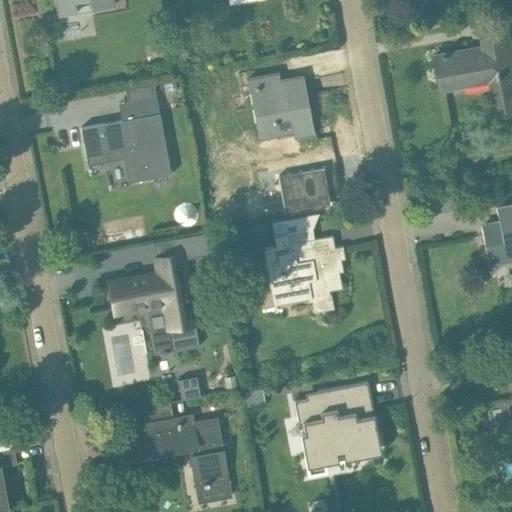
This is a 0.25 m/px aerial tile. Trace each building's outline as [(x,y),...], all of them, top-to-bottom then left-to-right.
[(113,5),(112,0),(56,0),(59,16),(76,13),(73,1),(80,0),(89,0),(91,9),(113,5)] [(511,112),(511,63),(506,33),(481,37),(483,47),(433,56),(439,90),(489,80),(495,116),(511,112)] [(303,76),(281,80),(282,84),(270,86),(268,75),(231,82),(233,93),(236,108),(237,108),(238,114),(251,111),(260,157),(279,153),(279,154),(324,146),(321,130),(320,130),(314,94),(313,95),(312,88),(306,89),(303,76)] [(154,81),(124,86),(130,118),(80,128),(86,156),(106,153),(108,161),(123,158),(128,183),(171,174),(154,81)] [(175,82),(163,84),(165,92),(177,90),(175,82)] [(323,168),(278,176),(284,212),(330,203),(323,168)] [(499,223),(481,227),(488,264),(508,260),(508,256),(511,255),(511,204),(496,208),(499,223)] [(308,233),(307,231),(273,237),(275,246),(264,248),(274,304),(311,297),(314,312),(334,309),(331,293),(329,293),(329,291),(342,288),(339,272),(343,272),(341,259),(345,259),(342,246),(334,247),(332,235),(311,239),(309,233),(308,233)] [(208,232),(187,236),(190,257),(212,253),(208,232)] [(147,274),(108,281),(114,314),(153,307),(163,305),(168,331),(172,351),(199,346),(182,253),(180,253),(155,258),(157,272),(147,274)] [(196,376),(177,379),(181,399),(200,396),(196,376)] [(318,396),(294,401),(298,425),(303,424),(304,433),(302,434),(300,434),(304,456),(305,457),(326,453),(327,460),(332,459),(331,458),(361,453),(361,454),(373,451),(372,447),(380,446),(375,422),(368,424),(367,417),(374,416),(373,408),(363,410),(358,385),(368,383),(367,381),(317,391),(318,396)] [(262,389),(245,392),(247,405),(264,402),(262,389)] [(191,422),(190,415),(136,425),(141,456),(189,448),(196,487),(226,482),(227,487),(228,487),(215,417),(191,422)] [(0,466),(16,464),(13,448),(0,450),(0,511),(7,510),(3,489),(0,489),(0,466)]
